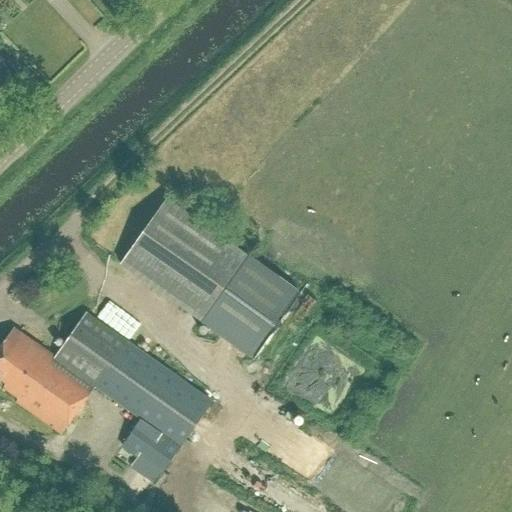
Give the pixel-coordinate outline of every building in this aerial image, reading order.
[(201,322),(250,253),(168,196),(119,265),(201,322)] [(250,253),(201,322),(250,357),(298,288),(250,253)] [(15,328),(0,348),(0,379),(6,384),(3,388),(19,400),(17,403),(61,434),(95,386),(124,407),(142,419),(131,435),(122,447),(138,458),(131,467),(154,484),(161,474),(212,402),(168,370),(166,370),(125,341),(86,313),(78,324),(55,357),(15,328)] [(285,378),(327,402),(338,384),(330,379),(332,376),(327,373),(332,364),(346,372),(352,362),(336,353),(325,371),(311,363),(321,346),(308,338),(285,378)] [(252,398),(281,423),(290,412),(261,387),(252,398)] [(210,441),(223,419),(216,416),(204,438),(210,441)] [(251,511),(215,482),(199,501),(212,511),(251,511)]
